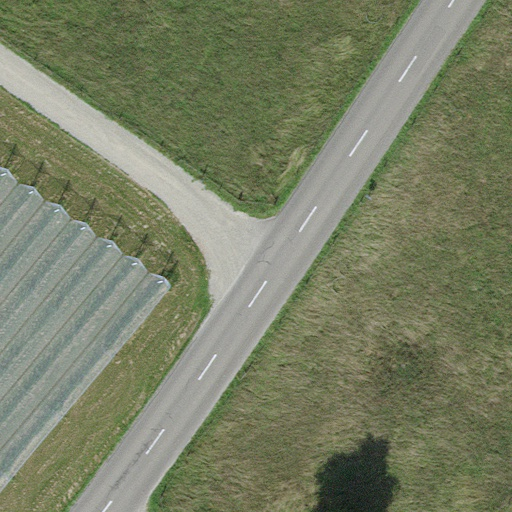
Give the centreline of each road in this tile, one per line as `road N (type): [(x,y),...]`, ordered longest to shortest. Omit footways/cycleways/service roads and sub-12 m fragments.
road 1 (tertiary): [(109,511),(459,0)]
road 2 (track): [(277,267),(0,75)]
